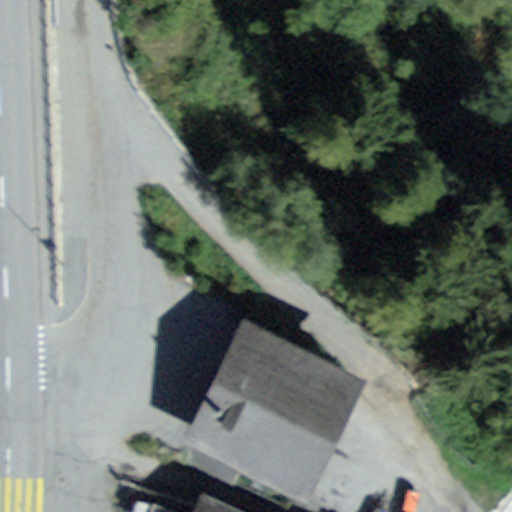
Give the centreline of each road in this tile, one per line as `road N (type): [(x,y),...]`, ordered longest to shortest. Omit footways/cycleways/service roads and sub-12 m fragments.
road 1 (unclassified): [(81,0),(98,113),(138,268),(134,326),(105,357),(10,366)]
road 2 (primary): [(5,10),(10,366)]
road 3 (primary): [(10,366),(8,511)]
